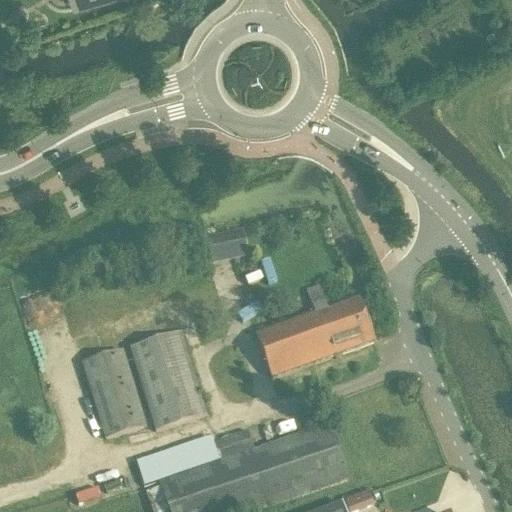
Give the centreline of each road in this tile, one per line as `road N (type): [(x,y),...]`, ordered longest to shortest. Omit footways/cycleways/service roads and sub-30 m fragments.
road 1 (residential): [(492,511),(398,288),(453,211)]
road 2 (secondary): [(204,73),(128,97),(68,136)]
road 3 (secondary): [(68,136),(211,101)]
